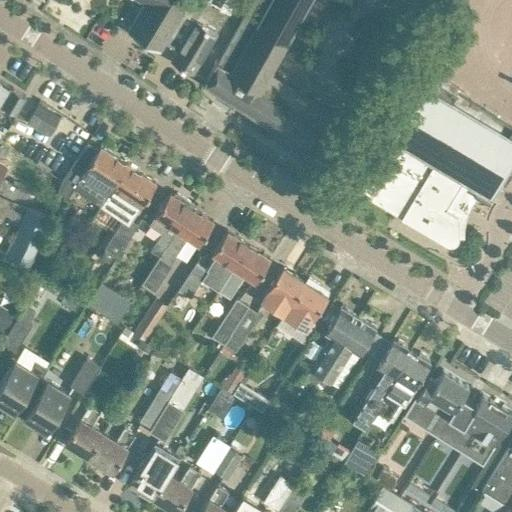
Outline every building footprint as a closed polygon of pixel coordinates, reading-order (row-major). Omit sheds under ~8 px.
[(160,48),(168,34),(189,0),(143,0),(145,1),(128,29),(160,48)] [(171,59),(192,72),(229,13),(207,0),(189,0),(168,34),(181,42),(171,59)] [(233,101),(234,102),(308,149),(322,127),(260,87),(308,0),(251,0),(218,60),(217,60),(203,82),(217,91),(218,92),(233,101)] [(511,159),(511,126),(427,73),(391,134),(400,140),(377,179),(370,176),(361,190),(359,189),(358,190),(446,242),(448,242),(449,243),(450,243),(452,243),(453,242),(454,242),(455,241),(456,241),(457,240),(458,239),(458,238),(458,236),(459,235),(459,216),(459,215),(458,214),(457,213),(456,213),(460,206),(463,208),(474,191),(488,200),(511,159)] [(0,141),(1,142),(25,95),(12,86),(0,78),(0,141)] [(37,102),(27,119),(49,133),(60,116),(37,102)] [(128,163),(100,144),(88,162),(77,155),(56,187),(66,195),(73,185),(101,204),(128,163)] [(131,219),(156,181),(128,163),(101,204),(122,218),(129,223),(131,219)] [(0,182),(0,193),(29,207),(36,191),(3,176),(0,182)] [(193,206),(191,204),(191,200),(177,191),(173,193),(170,191),(149,223),(162,232),(151,249),(160,254),(165,246),(193,206)] [(48,215),(29,207),(0,193),(0,222),(1,223),(7,214),(19,219),(14,231),(38,244),(48,215)] [(198,243),(214,219),(193,206),(165,246),(160,254),(149,272),(154,275),(157,271),(161,274),(170,261),(171,262),(188,237),(198,243)] [(114,253),(117,255),(138,223),(131,219),(129,223),(122,218),(104,246),(106,247),(100,255),(109,261),(114,253)] [(218,288),(249,243),(227,228),(212,251),(216,253),(207,267),(209,268),(202,278),(218,288)] [(37,247),(38,244),(14,231),(13,235),(4,252),(28,265),(37,247)] [(255,280),(270,257),(249,243),(218,288),(230,296),(245,274),(255,280)] [(197,260),(178,288),(190,296),(202,278),(209,268),(207,267),(197,260)] [(305,280),(282,265),(263,295),(274,302),(285,310),(305,280)] [(285,310),(308,325),(328,295),(318,289),(322,284),(308,275),(305,280),(285,310)] [(101,280),(87,301),(117,320),(131,300),(101,280)] [(155,294),(132,329),(145,338),(168,303),(155,294)] [(224,342),(249,304),(236,296),(212,333),(224,342)] [(26,303),(20,313),(30,319),(36,309),(26,303)] [(260,312),(249,304),(224,342),(234,348),(236,349),(260,312)] [(314,385),(321,374),(358,315),(341,304),(324,331),(330,335),(303,378),(314,385)] [(20,313),(17,312),(1,339),(14,348),(31,320),(30,319),(20,313)] [(358,353),(376,326),(358,315),(321,374),(333,382),(354,350),(358,353)] [(141,337),(136,345),(145,351),(150,343),(141,337)] [(364,427),(375,408),(412,348),(393,337),(376,364),(382,368),(351,419),(364,427)] [(224,342),(220,348),(230,354),(234,348),(224,342)] [(393,419),(430,360),(412,348),(375,408),(393,419)] [(84,391),(100,365),(84,355),(68,381),(84,391)] [(0,381),(0,400),(14,409),(19,412),(42,374),(47,366),(36,359),(31,367),(15,358),(0,381)] [(462,394),(468,384),(443,368),(436,378),(428,373),(404,413),(437,434),(462,394)] [(217,382),(232,392),(239,381),(224,372),(217,382)] [(42,374),(19,412),(46,429),(69,391),(42,374)] [(151,426),(168,400),(172,392),(161,385),(139,419),(151,426)] [(271,398),(251,385),(243,398),(263,411),(271,398)] [(483,462),(511,415),(511,411),(482,392),(476,403),(462,394),(437,434),(483,462)] [(278,399),(270,412),(289,424),(295,415),(296,414),(297,411),(278,399)] [(151,426),(165,435),(182,408),(175,404),(168,400),(151,426)] [(65,441),(89,455),(104,431),(92,424),(101,410),(89,402),(65,441)] [(295,415),(289,424),(314,440),(320,431),(321,430),(296,414),(295,415)] [(104,431),(89,455),(112,470),(136,432),(125,425),(116,439),(104,431)] [(320,431),(314,440),(343,459),(349,450),(329,438),(320,431)] [(200,461),(213,469),(229,445),(229,444),(216,435),(200,461)] [(152,494),(153,495),(168,471),(157,464),(167,447),(154,440),(129,480),(142,488),(139,492),(150,498),(152,494)] [(511,511),(511,445),(511,446),(509,444),(482,487),(504,502),(497,511),(511,511)] [(229,445),(213,469),(227,477),(242,453),(229,445)] [(168,471),(153,495),(176,510),(200,472),(190,465),(181,479),(168,471)] [(386,468),(378,480),(391,487),(398,475),(386,468)] [(279,473),(262,499),(278,509),(294,483),(279,473)] [(198,511),(231,511),(233,510),(221,503),(230,490),(217,482),(198,511)] [(294,483),(278,509),(282,511),(292,511),(306,490),(294,483)] [(383,484),(367,509),(372,511),(409,511),(415,504),(383,484)] [(320,511),(339,511),(326,503),(320,511)]
